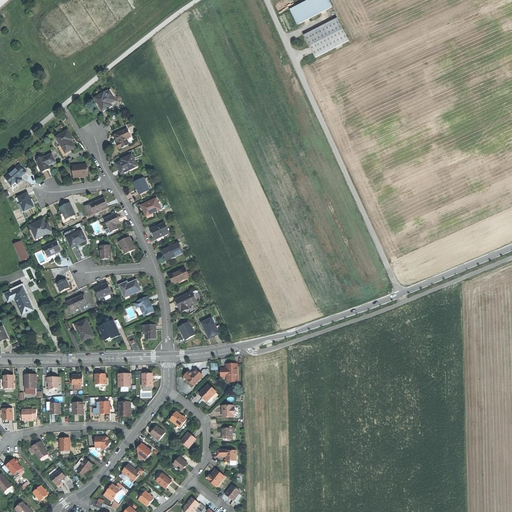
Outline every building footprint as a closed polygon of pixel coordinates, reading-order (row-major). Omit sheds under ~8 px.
[(312,0),(290,10),(297,26),(331,10),(326,0),(312,0)] [(316,59),(349,42),(338,20),(304,37),(316,59)] [(95,99),(103,112),(110,109),(117,104),(109,91),(95,99)] [(129,131),(116,136),(118,140),(119,144),(117,145),(120,150),(130,146),(127,140),(132,138),(129,131)] [(69,132),(57,139),(66,155),(76,149),(74,145),(72,142),(75,141),(69,132)] [(37,161),(42,173),(46,172),(51,170),(50,167),(55,165),(52,156),(46,158),(46,157),(37,161)] [(122,175),(138,168),(133,156),(123,160),(124,162),(118,165),(120,170),(122,175)] [(20,166),(6,178),(12,186),(16,183),(19,185),(21,183),(23,181),(21,179),(27,174),(20,166)] [(73,167),(74,179),(81,178),(88,178),(87,166),(73,167)] [(138,191),(140,196),(150,192),(145,179),(135,184),(138,191)] [(22,208),(24,212),(34,208),(31,202),(29,194),(18,199),(20,203),(19,203),(21,209),(22,208)] [(91,205),(95,215),(110,209),(107,204),(105,199),(91,205)] [(145,213),(147,217),(162,211),(157,199),(148,203),(149,204),(142,207),(145,213)] [(64,214),(66,220),(72,218),(76,216),(74,209),(71,210),(69,205),(65,207),(61,208),(64,214)] [(90,217),(95,215),(91,205),(86,207),(90,217)] [(73,221),(72,218),(66,220),(64,214),(61,215),(65,225),(73,221)] [(117,214),(105,220),(109,229),(112,228),(119,225),(122,224),(119,219),(117,214)] [(44,221),(30,227),(36,241),(53,233),(51,228),(48,229),(47,226),(44,221)] [(154,236),(156,240),(170,234),(165,223),(159,226),(160,227),(157,228),(157,227),(151,230),(154,236)] [(68,238),(72,248),(79,245),(87,241),(83,233),(76,236),(75,235),(68,238)] [(170,234),(156,240),(158,244),(169,239),(168,238),(171,237),(170,234)] [(120,242),(126,254),(131,252),(135,250),(130,238),(126,239),(121,241),(120,242)] [(44,248),(50,261),(55,259),(60,257),(58,253),(62,251),(58,242),(44,248)] [(17,245),(23,260),(28,258),(22,243),(17,245)] [(165,256),(167,261),(183,253),(179,244),(163,251),(165,256)] [(106,259),(111,259),(111,246),(101,246),(101,259),(106,259)] [(173,280),(174,284),(189,278),(187,274),(186,270),(171,276),(173,280)] [(57,283),(61,292),(70,288),(68,283),(66,279),(57,283)] [(120,286),(126,298),(142,290),(137,280),(132,283),(130,281),(124,283),(120,286)] [(12,289),(13,291),(24,286),(26,290),(27,289),(25,283),(12,289)] [(95,289),(100,300),(113,294),(108,284),(101,287),(95,289)] [(26,290),(24,286),(13,291),(6,294),(9,303),(16,300),(23,317),(29,314),(35,311),(26,290)] [(193,292),(176,300),(179,306),(181,311),(183,311),(184,313),(190,310),(188,307),(198,303),(196,298),(193,292)] [(77,299),(73,301),(77,311),(88,306),(83,296),(77,299)] [(148,299),(135,305),(136,309),(140,307),(145,317),(154,312),(151,305),(148,299)] [(202,323),(210,339),(215,337),(220,335),(212,319),(202,323)] [(87,321),(76,325),(83,342),(89,339),(94,337),(87,321)] [(114,321),(100,328),(106,341),(112,339),(113,340),(117,339),(121,337),(114,321)] [(185,338),(187,341),(197,336),(190,323),(180,328),(182,332),(183,331),(185,335),(186,337),(185,338)] [(156,326),(144,326),(144,333),(146,333),(146,340),(156,340),(156,333),(156,326)] [(0,328),(0,343),(4,341),(9,339),(4,327),(0,328)] [(231,366),(226,366),(226,369),(221,370),(221,379),(226,379),(226,383),(237,383),(237,366),(231,366)] [(192,384),(195,386),(203,378),(197,372),(193,376),(190,373),(187,376),(185,378),(191,385),(192,384)] [(100,374),(95,374),(95,385),(105,384),(105,374),(100,374)] [(123,374),(118,374),(118,386),(129,386),(129,374),(123,374)] [(78,375),(72,375),(73,385),(74,385),(82,385),(83,385),(83,375),(78,375)] [(152,375),(141,376),(141,388),(151,388),(152,388),(152,383),(152,381),(152,377),(152,375)] [(29,376),(25,376),(25,389),(35,389),(35,383),(35,376),(29,376)] [(10,378),(5,378),(5,380),(5,389),(14,389),(14,378),(10,378)] [(53,378),(48,378),(48,384),(49,384),(49,390),(54,390),(54,389),(58,388),(58,383),(59,383),(58,378),(53,378)] [(192,389),(195,386),(192,384),(191,385),(185,378),(184,380),(192,389)] [(204,399),(207,402),(217,394),(209,386),(200,395),(204,399)] [(110,402),(100,402),(100,414),(105,414),(110,414),(110,402)] [(83,403),(73,403),(74,414),(79,414),(84,414),(83,403)] [(129,404),(119,404),(119,416),(130,416),(130,411),(129,404)] [(55,414),(60,414),(60,405),(51,405),(51,414),(55,414)] [(233,407),(223,407),(223,413),(223,419),(233,419),(233,407)] [(13,409),(3,409),(3,419),(8,419),(13,419),(13,409)] [(37,409),(22,410),(23,421),(28,420),(33,420),(33,418),(37,418),(37,409)] [(168,420),(170,422),(177,414),(175,412),(168,420)] [(170,422),(179,429),(186,421),(181,417),(177,414),(170,422)] [(151,434),(160,440),(165,433),(157,426),(154,430),(151,434)] [(234,430),(222,430),(222,435),(222,441),(225,441),(225,442),(232,442),(232,437),(234,437),(234,430)] [(180,442),(188,449),(191,445),(195,441),(187,434),(180,442)] [(95,437),(95,448),(101,448),(105,450),(108,446),(111,442),(107,440),(108,438),(105,436),(104,438),(102,437),(95,437)] [(66,439),(61,439),(61,451),(71,451),(71,439),(66,439)] [(37,445),(33,448),(35,452),(37,452),(41,458),(49,453),(41,442),(37,445)] [(151,452),(141,445),(139,448),(137,451),(142,454),(140,457),(145,460),(151,452)] [(235,452),(225,452),(225,459),(225,462),(235,462),(235,452)] [(173,466),(180,472),(184,468),(187,464),(179,458),(173,466)] [(11,463),(7,466),(14,474),(22,467),(15,459),(11,463)] [(94,466),(87,460),(81,467),(82,469),(79,472),(83,476),(86,472),(88,474),(91,470),(94,466)] [(121,464),(118,467),(130,477),(136,470),(137,471),(140,468),(132,462),(130,465),(123,460),(121,464)] [(24,470),(22,467),(14,474),(16,477),(24,470)] [(51,478),(59,487),(62,485),(64,483),(62,481),(66,477),(61,470),(51,478)] [(212,477),(207,481),(215,488),(223,479),(214,471),(212,473),(210,475),(212,477)] [(153,480),(156,483),(162,475),(159,473),(153,480)] [(0,485),(5,492),(13,486),(3,474),(0,476),(0,485)] [(156,483),(165,490),(168,486),(171,483),(162,475),(156,483)] [(45,498),(49,494),(42,485),(34,492),(41,501),(45,498)] [(121,490),(112,485),(109,489),(107,493),(116,498),(121,490)] [(228,499),(231,502),(239,493),(232,486),(224,496),(228,499)] [(137,497),(140,499),(146,492),(143,489),(137,497)] [(140,499),(148,506),(151,502),(154,499),(146,492),(140,499)] [(114,501),(116,498),(107,493),(105,495),(114,501)] [(192,511),(193,511),(199,505),(195,502),(191,498),(181,510),(180,511),(192,511)] [(15,509),(18,511),(33,511),(31,509),(30,510),(23,502),(15,509)]
